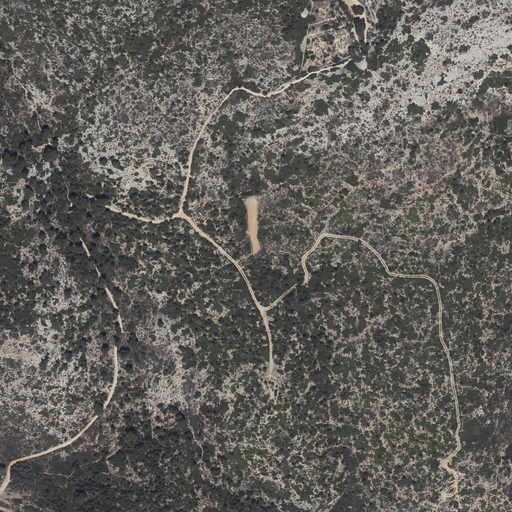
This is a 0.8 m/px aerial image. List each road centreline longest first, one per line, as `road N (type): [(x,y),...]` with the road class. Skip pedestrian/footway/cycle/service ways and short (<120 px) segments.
road 1 (track): [(260,308),(303,280),(303,256),(320,235),(358,239),(391,274),(433,280),(461,426),(446,463),(456,491),(443,495)]
road 2 (track): [(70,212),(118,313),(116,375),(84,429),(10,464),(0,490)]
road 3 (track): [(176,211),(237,265),(270,339),(270,368)]
